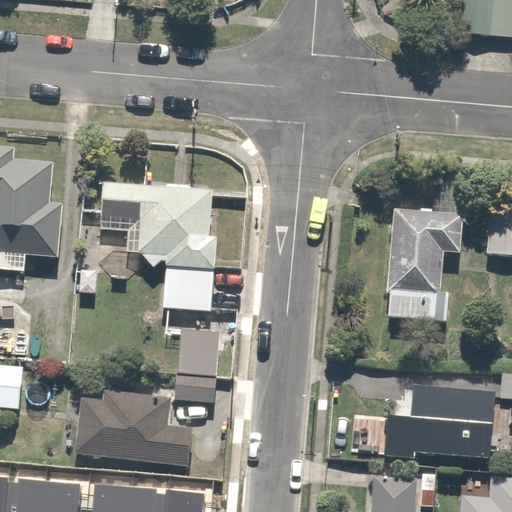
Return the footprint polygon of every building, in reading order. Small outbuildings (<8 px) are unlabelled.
[(458,0),(457,32),(507,35),(509,0),(458,0)] [(27,177),(0,175),(0,271),(20,272),(21,251),(57,252),(59,203),(26,201),(27,177)] [(97,179),(93,228),(119,230),(118,250),(136,252),(136,260),(204,265),(210,188),(97,179)] [(380,315),(440,320),(443,292),(432,291),(436,249),(455,251),(459,213),(389,207),(380,315)] [(511,210),(483,209),(481,252),(511,253),(511,210)] [(160,265),(157,308),(205,310),(208,268),(160,265)] [(98,269),(75,268),(74,293),(97,294),(98,269)] [(172,371),(211,374),(214,339),(175,335),(172,371)] [(23,363),(0,361),(0,405),(20,407),(23,363)] [(511,368),(498,368),(496,398),(511,399),(511,368)] [(211,374),(172,371),(170,398),(209,401),(211,374)] [(381,411),(378,454),(412,457),(412,451),(486,457),(491,385),(408,379),(406,413),(381,411)] [(71,393),(64,450),(185,466),(189,430),(156,426),(160,392),(101,384),(99,397),(71,393)] [(89,461),(44,457),(41,504),(66,506),(68,488),(86,489),(89,461)] [(431,477),(414,476),(367,473),(364,511),(412,511),(412,507),(429,508),(431,477)] [(511,511),(511,479),(485,478),(484,497),(458,496),(457,511),(511,511)] [(147,511),(148,498),(80,493),(78,511),(147,511)]
